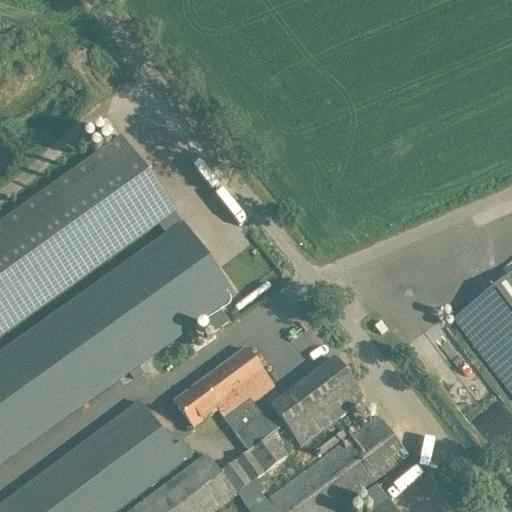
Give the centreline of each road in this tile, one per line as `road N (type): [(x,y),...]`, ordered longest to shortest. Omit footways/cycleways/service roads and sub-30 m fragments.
road 1 (unclassified): [(310,277),(89,0)]
road 2 (unclassified): [(499,511),(310,277)]
road 3 (unclassified): [(310,277),(511,192)]
